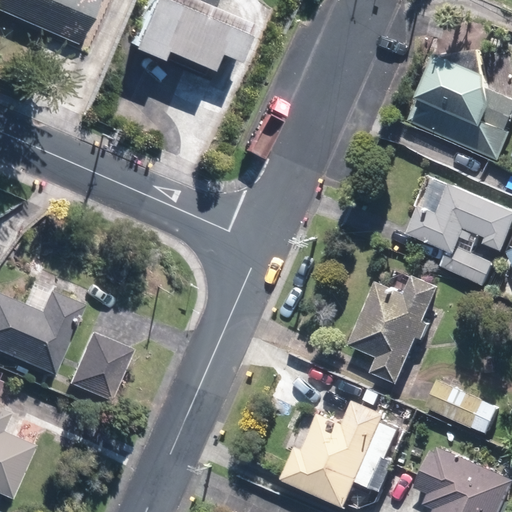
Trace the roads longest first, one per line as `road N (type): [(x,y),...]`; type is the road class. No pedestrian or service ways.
road 1 (residential): [(260,245),(144,511)]
road 2 (residential): [(0,132),(260,245)]
road 3 (residential): [(367,0),(260,245)]
